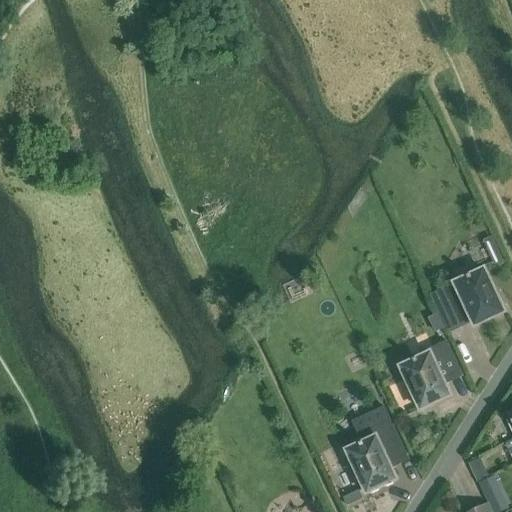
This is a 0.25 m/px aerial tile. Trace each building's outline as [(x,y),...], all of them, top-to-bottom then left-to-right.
[(445,301),(456,325),(471,318),(475,326),(505,313),(484,269),(471,275),(471,276),(455,283),(460,295),(445,301)] [(396,364),(403,381),(407,379),(415,396),(412,397),(417,407),(419,406),(421,410),(450,396),(443,380),(461,372),(447,341),(428,351),(429,354),(417,360),(415,355),(396,364)] [(361,480),(358,481),(363,491),(365,490),(367,494),(369,493),(370,495),(380,490),(379,488),(384,486),(385,488),(395,484),(394,482),(396,480),(389,464),(407,455),(391,420),(371,429),(375,438),(363,444),(361,439),(342,448),(349,465),(353,463),(361,480)] [(485,491),(492,511),(499,511),(511,507),(511,492),(508,482),(485,491)] [(346,511),(355,511),(367,507),(364,498),(344,506),(346,511)]
